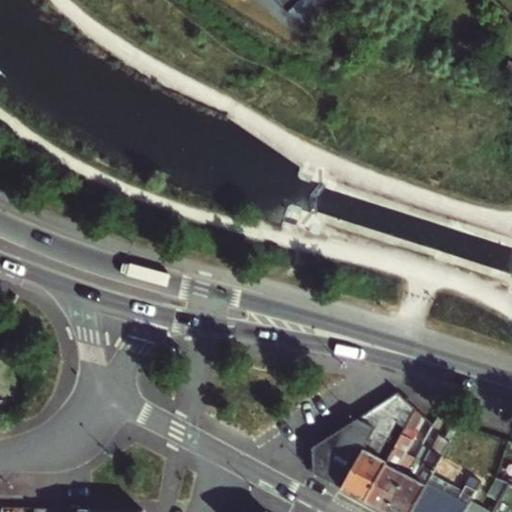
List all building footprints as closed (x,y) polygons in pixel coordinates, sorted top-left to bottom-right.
[(398,419),(405,429),(407,426),(416,408),(399,392),(359,419),(377,428),(343,487),(367,500),(389,460),(379,454),(398,419)] [(377,428),(359,419),(314,448),(315,464),(317,473),(343,487),(377,428)] [(387,511),(407,474),(399,469),(418,432),(407,426),(405,429),(389,460),(367,500),(387,511)] [(416,478),(407,474),(387,511),(389,511),(412,511),(432,474),(442,456),(431,450),(416,478)] [(451,485),(432,474),(412,511),(466,511),(487,474),(477,465),(459,501),(446,494),(451,485)]
